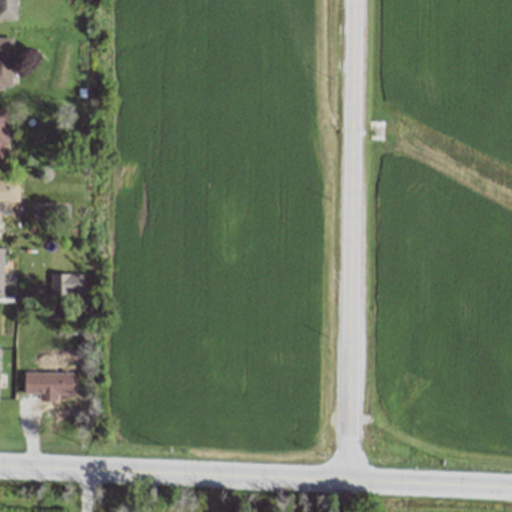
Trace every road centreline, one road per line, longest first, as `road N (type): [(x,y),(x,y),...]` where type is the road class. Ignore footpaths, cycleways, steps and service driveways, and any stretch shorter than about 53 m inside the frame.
road 1 (secondary): [(0,474),(511,495)]
road 2 (residential): [(345,489),(353,0)]
